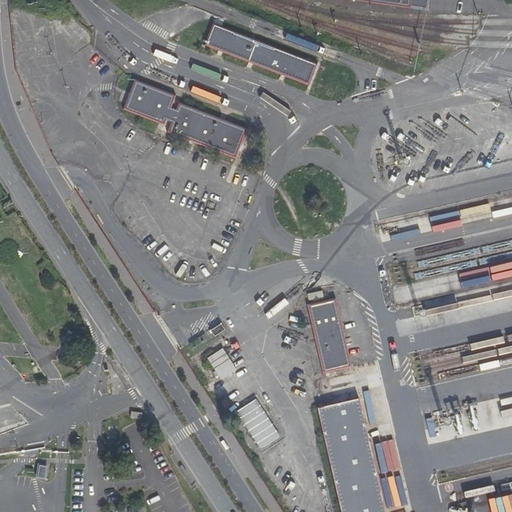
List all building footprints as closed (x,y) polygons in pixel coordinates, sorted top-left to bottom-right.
[(364,0),(426,9),(427,0),(364,0)] [(208,46),(307,84),(316,62),(212,22),(203,43),(203,45),(208,46)] [(226,120),(219,117),(182,103),(178,101),(175,108),(170,107),(175,94),(133,78),(122,108),(163,125),(165,120),(169,121),(166,132),(234,157),(246,127),(226,120)] [(351,366),(334,297),(306,304),(322,373),(351,366)] [(224,328),(220,323),(210,329),(213,336),(224,328)] [(219,379),(235,370),(222,347),(206,356),(219,379)] [(259,450),(280,437),(255,397),(235,410),(259,450)] [(384,511),(366,429),(359,398),(317,408),(324,439),(340,511),(384,511)] [(403,482),(385,483),(386,511),(393,511),(400,511),(400,499),(404,499),(403,482)]
